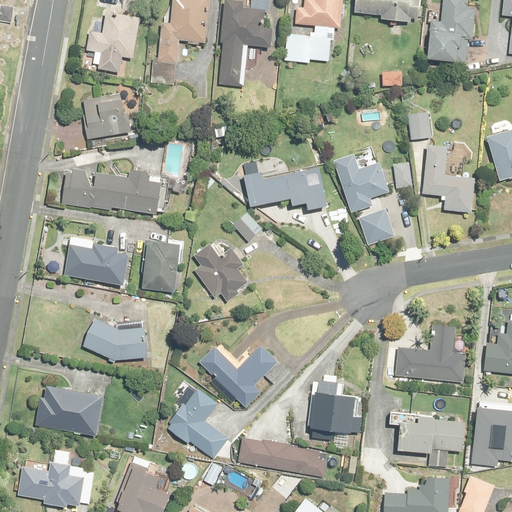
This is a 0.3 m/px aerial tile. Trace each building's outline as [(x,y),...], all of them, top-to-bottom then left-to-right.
[(294,0),(294,9),(280,7),(277,33),(304,37),(304,36),(323,38),(328,0),(294,0)] [(404,0),(403,0),(339,0),(336,23),(399,32),(404,0)] [(511,0),(505,0),(505,6),(487,3),(484,29),(497,30),(493,65),(511,67),(511,0)] [(427,4),(426,32),(412,31),(409,71),(450,73),(453,38),(455,38),(457,5),(427,4)] [(144,33),(143,67),(135,67),(135,94),(169,94),(168,67),(164,67),(165,57),(187,61),(194,7),(157,5),(155,33),(144,33)] [(14,9),(1,7),(0,13),(0,23),(12,25),(14,9)] [(224,99),(228,52),(242,65),(259,48),(246,37),(247,20),(231,18),(232,10),(204,8),(195,96),(224,99)] [(67,59),(80,62),(76,77),(114,86),(126,35),(89,26),(84,44),(70,41),(67,59)] [(315,46),(316,45),(317,38),(297,36),(297,43),(269,44),(269,71),(311,73),(312,59),(315,46)] [(388,81),(364,79),(363,95),(387,96),(388,81)] [(111,101),(67,109),(74,152),(118,145),(111,101)] [(411,121),(391,124),(394,154),(415,151),(411,121)] [(501,141),(471,148),(481,193),(511,186),(510,182),(511,181),(511,151),(504,153),(501,141)] [(411,201),(436,204),(434,227),(461,230),(465,188),(441,186),(445,155),(418,151),(411,201)] [(352,153),(313,168),(333,221),(372,206),(352,153)] [(412,188),(410,165),(396,166),(397,189),(412,188)] [(150,188),(53,173),(47,212),(144,227),(150,188)] [(231,222),(230,221),(215,237),(233,253),(247,237),(240,231),(310,219),(304,175),(225,183),(231,222)] [(394,175),(375,175),(376,199),(394,198),(394,175)] [(185,182),(175,180),(173,192),(183,194),(185,182)] [(395,238),(386,211),(360,220),(368,246),(395,238)] [(172,255),(131,248),(123,297),(163,305),(172,255)] [(208,260),(203,250),(173,266),(196,309),(222,295),(222,297),(235,290),(216,256),(208,260)] [(118,262),(54,251),(48,284),(112,294),(118,262)] [(107,375),(109,369),(136,361),(128,335),(108,341),(76,328),(64,358),(107,375)] [(485,355),(466,353),(463,383),(498,387),(500,375),(511,376),(511,367),(511,333),(489,330),(485,355)] [(444,366),(432,365),(435,333),(410,331),(407,362),(369,358),(366,391),(440,399),(444,366)] [(225,374),(199,351),(181,371),(208,394),(207,396),(228,414),(229,412),(232,415),(249,395),(246,393),(265,371),(244,353),(225,374)] [(323,393),(300,390),(294,437),(342,443),(344,406),(323,401),(323,393)] [(91,407),(32,393),(22,434),(80,449),(91,407)] [(200,414),(198,413),(180,400),(179,402),(171,397),(161,411),(160,412),(165,416),(152,433),(153,434),(150,439),(167,452),(171,455),(172,452),(185,462),(195,470),(210,449),(187,432),(200,414)] [(511,462),(511,413),(477,410),(471,465),(497,467),(498,461),(511,462)] [(420,425),(384,422),(375,421),(374,431),(385,432),(383,459),(413,461),(412,472),(412,474),(430,475),(431,458),(436,459),(437,459),(446,459),(449,430),(419,428),(420,425)] [(305,460),(223,448),(219,478),(301,489),(305,460)] [(53,461),(40,460),(38,473),(33,479),(31,479),(26,478),(8,475),(8,478),(5,478),(4,488),(2,499),(1,508),(27,511),(26,511),(72,511),(77,482),(69,481),(54,479),(53,461)] [(136,469),(136,467),(122,461),(102,506),(107,508),(105,511),(153,511),(158,501),(152,498),(142,494),(147,482),(138,478),(134,477),(136,473),(134,472),(136,469)] [(177,494),(180,487),(185,478),(169,470),(161,486),(165,489),(177,494)] [(238,492),(210,474),(200,491),(228,509),(238,492)] [(484,511),(495,486),(471,476),(465,492),(467,492),(459,511),(458,511),(484,511)] [(431,511),(432,489),(411,488),(408,495),(403,495),(403,500),(401,500),(391,500),(391,504),(387,504),(367,503),(366,511),(431,511)]
